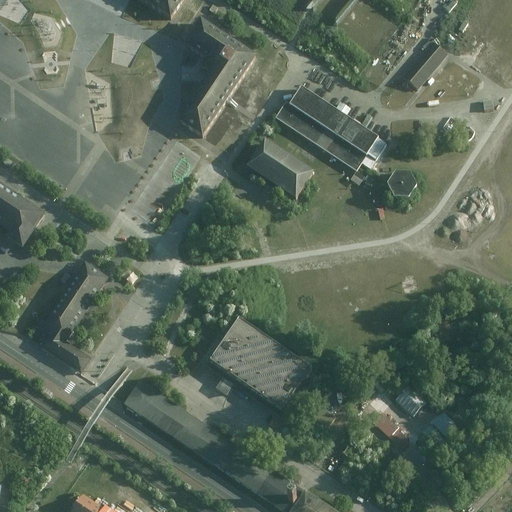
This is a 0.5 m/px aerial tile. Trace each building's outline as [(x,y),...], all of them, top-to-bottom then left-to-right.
[(182,0),(141,0),(170,19),(182,0)] [(339,25),(362,0),(347,0),(331,18),(339,25)] [(213,5),(210,10),(215,14),(218,8),(213,5)] [(179,120),(207,137),(242,82),(260,56),(232,38),(203,19),(186,46),(207,59),(202,67),(210,72),(179,120)] [(447,57),(433,45),(403,80),(418,92),(447,57)] [(368,156),(369,155),(379,139),(380,138),(358,123),(347,116),(336,109),(317,96),(303,87),(291,105),(288,102),(285,106),(277,118),(358,172),(368,156)] [(46,98),(59,93),(57,88),(44,93),(46,98)] [(487,102),(488,110),(496,109),(495,101),(487,102)] [(351,109),(341,102),(336,109),(347,116),(351,109)] [(387,145),(379,139),(369,155),(377,160),(387,145)] [(315,173),(267,141),(250,168),(273,183),(298,199),(315,173)] [(4,156),(1,161),(11,168),(14,164),(4,156)] [(412,176),(397,175),(389,188),(396,201),(411,201),(419,189),(412,176)] [(0,226),(9,232),(6,237),(24,249),(26,244),(30,240),(36,230),(47,214),(0,182),(0,226)] [(51,336),(43,348),(77,371),(80,373),(82,374),(92,360),(90,358),(66,343),(70,337),(84,317),(106,283),(107,281),(84,265),(41,330),(51,336)] [(312,372),(240,322),(211,364),(283,414),(312,372)] [(465,337),(460,336),(456,338),(454,343),(457,347),(462,348),(466,346),(467,341),(465,337)] [(282,511),(292,511),(305,493),(140,385),(125,408),(282,511)] [(53,394),(45,389),(42,392),(51,398),(53,394)] [(374,424),(404,451),(409,446),(407,437),(383,415),(374,424)] [(305,493),(292,511),(336,511),(306,492),(305,493)] [(103,511),(105,509),(85,497),(74,511),(103,511)]
